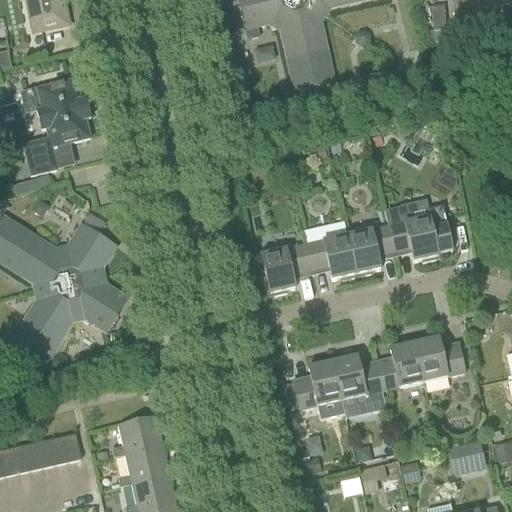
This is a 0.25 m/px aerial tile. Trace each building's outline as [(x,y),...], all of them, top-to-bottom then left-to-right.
[(61,0),(22,0),(29,37),(67,29),(61,0)] [(333,86),(326,55),(319,24),(328,11),(377,0),(243,0),(246,11),(238,13),(243,33),(270,27),(279,33),(293,95),(333,86)] [(502,0),(476,0),(477,11),(503,9),(502,0)] [(511,0),(502,0),(503,9),(511,8),(511,0)] [(443,9),(430,10),(432,34),(445,33),(443,9)] [(399,72),(360,80),(362,92),(401,84),(399,72)] [(46,141),(21,148),(29,180),(36,179),(55,174),(50,152),(69,147),(89,142),(84,123),(89,122),(84,103),(79,104),(74,83),(35,93),(38,104),(40,112),(34,114),(40,136),(44,135),(46,141)] [(35,180),(12,190),(16,199),(39,188),(35,180)] [(410,208),(384,214),(388,229),(387,230),(393,257),(409,253),(412,266),(421,264),(421,266),(435,263),(434,261),(437,260),(436,258),(451,254),(441,210),(428,213),(429,220),(413,224),(410,208)] [(0,361),(34,383),(51,357),(71,325),(82,322),(105,337),(117,319),(110,315),(121,298),(104,288),(101,273),(111,256),(94,246),(99,239),(81,228),(66,251),(55,253),(1,220),(0,222),(0,267),(33,288),(36,303),(0,360),(0,361)] [(376,260),(393,257),(387,230),(346,239),(355,279),(357,278),(358,281),(371,277),(371,275),(379,273),(376,260)] [(353,279),(355,279),(346,239),(305,248),(311,275),(328,271),(331,284),(339,282),(340,285),(353,281),(353,279)] [(291,280),(311,275),(305,248),(260,258),(265,282),(263,282),(266,296),(268,296),(269,298),(272,298),(272,300),(286,297),(285,295),(294,293),(291,280)] [(467,336),(477,334),(475,325),(465,327),(467,336)] [(415,346),(413,347),(422,387),(463,377),(457,350),(440,354),(437,341),(429,343),(428,341),(414,344),(415,346)] [(392,365),(375,369),(381,396),(422,387),(413,347),(411,347),(410,345),(396,348),(397,350),(389,352),(392,365)] [(333,365),(331,365),(340,405),(353,402),(357,419),(371,415),(372,417),(385,414),(381,396),(375,369),(358,373),(355,360),(347,362),(346,360),(333,363),(333,365)] [(331,365),(329,366),(328,364),(315,367),(315,369),(307,371),(310,384),(292,388),(299,415),(340,405),(331,365)] [(113,462),(124,459),(161,451),(155,421),(117,429),(122,450),(111,453),(113,462)] [(414,437),(400,440),(403,453),(417,450),(414,437)] [(66,466),(79,463),(74,439),(61,442),(66,466)] [(54,469),(66,466),(61,442),(48,445),(54,469)] [(41,472),(54,469),(48,445),(36,448),(41,472)] [(453,481),(486,473),(480,445),(447,453),(453,481)] [(497,469),(511,466),(511,457),(510,446),(493,449),(497,469)] [(28,475),(41,472),(36,448),(23,451),(28,475)] [(16,478),(28,475),(23,451),(10,453),(16,478)] [(131,489),(168,480),(161,451),(124,459),(129,480),(117,483),(119,492),(131,489)] [(0,467),(3,481),(16,478),(10,453),(0,455),(0,467)] [(397,465),(357,474),(360,486),(374,483),(399,477),(397,465)] [(403,487),(419,484),(416,466),(400,469),(403,487)] [(123,511),(164,511),(175,510),(168,480),(131,489),(135,509),(123,511)] [(309,499),(320,498),(318,484),(308,485),(309,499)]
